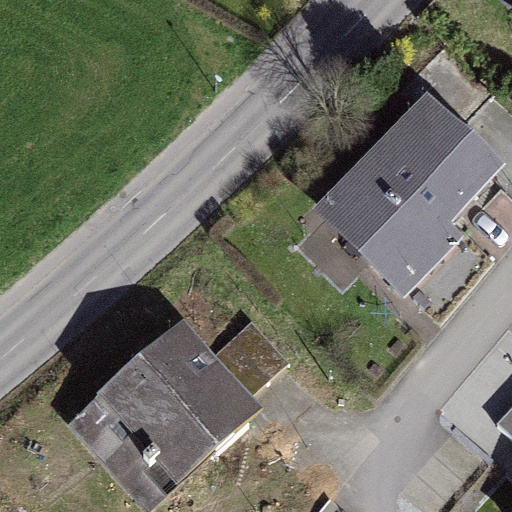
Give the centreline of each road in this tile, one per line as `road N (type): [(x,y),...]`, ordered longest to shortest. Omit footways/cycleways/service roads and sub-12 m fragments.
road 1 (tertiary): [(0,342),(364,0)]
road 2 (residential): [(379,511),(383,455),(511,296)]
